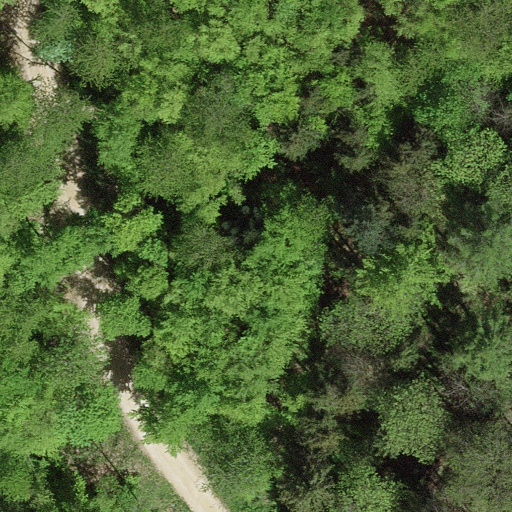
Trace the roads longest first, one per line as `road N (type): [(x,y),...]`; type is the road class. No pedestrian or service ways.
road 1 (track): [(210,511),(140,428),(112,365),(50,105),(16,0)]
road 2 (track): [(140,428),(0,419)]
